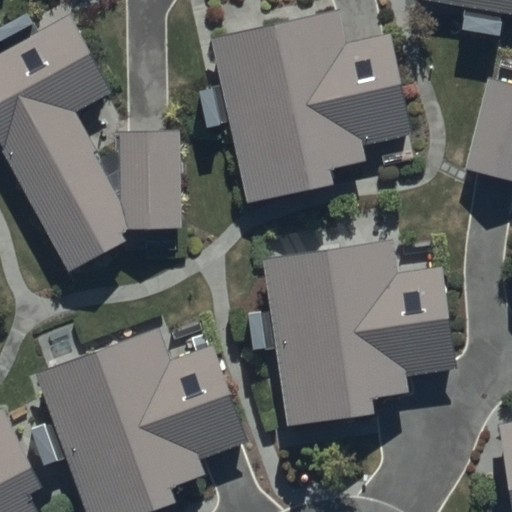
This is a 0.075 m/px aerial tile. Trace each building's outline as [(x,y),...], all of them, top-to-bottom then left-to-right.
[(511,0),(411,0),(411,4),(459,13),(456,31),(494,39),(497,22),(511,24),(511,0)] [(0,23),(0,34),(7,49),(0,52),(0,154),(65,272),(122,241),(121,227),(176,228),(178,130),(113,129),(113,148),(94,148),(73,115),(109,91),(63,21),(31,37),(19,14),(0,23)] [(212,41),(223,96),(200,101),(206,128),(229,123),(245,202),(331,178),(331,169),(369,163),(362,146),(412,137),(392,36),(345,46),(338,15),(212,41)] [(466,175),(511,185),(511,226),(508,227),(511,247),(511,86),(486,81),(466,175)] [(265,255),(271,316),(247,319),(250,344),(274,341),(283,420),(371,409),(370,398),(411,393),(408,373),(455,367),(442,265),(395,271),(391,239),(265,255)] [(33,374),(50,421),(30,428),(41,458),(61,451),(84,511),(137,511),(175,497),(170,482),(207,468),(202,455),(246,438),(209,346),(169,363),(154,326),(33,374)] [(0,511),(37,511),(28,491),(44,483),(6,402),(0,405),(0,511)] [(511,425),(499,428),(511,503),(511,425)]
